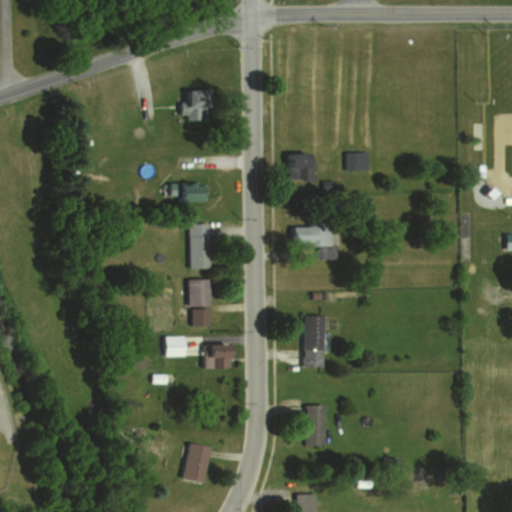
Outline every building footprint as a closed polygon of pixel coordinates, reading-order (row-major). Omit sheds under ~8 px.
[(176,89),(176,101),(174,101),(174,118),(200,118),(200,89),(176,89)] [(364,151),(345,151),(345,169),(364,169),(364,151)] [(278,180),(309,180),(309,152),(278,152),(278,180)] [(193,199),(193,183),(161,183),(161,199),(193,199)] [(204,268),(204,223),(182,223),(182,268),(204,268)] [(284,226),(284,245),(315,245),(315,248),(324,248),(324,226),(284,226)] [(511,234),(501,235),(501,248),(511,247),(511,234)] [(204,306),(203,278),(180,279),(180,306),(204,306)] [(203,325),(203,308),(185,308),(185,325),(203,325)] [(316,365),(316,315),(298,315),(298,365),(316,365)] [(179,355),(179,335),(157,335),(157,355),(179,355)] [(224,344),(197,344),(197,366),(224,366),(224,344)] [(318,403),(299,403),(299,444),(318,444),(318,403)] [(203,446),(182,442),(175,479),(196,483),(203,446)] [(310,511),(311,493),(289,493),(288,511),(310,511)]
